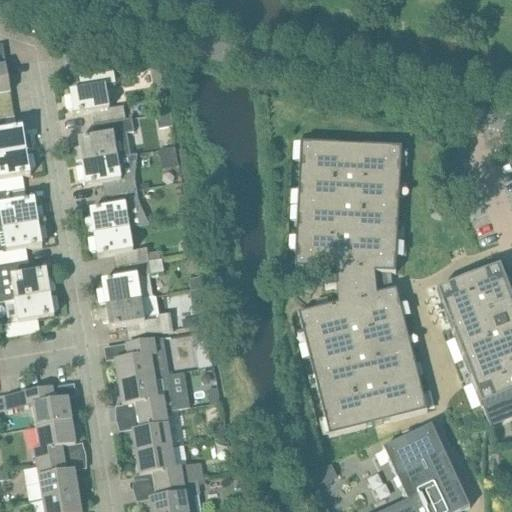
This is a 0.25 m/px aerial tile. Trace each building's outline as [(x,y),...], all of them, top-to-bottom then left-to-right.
[(14,119),(6,68),(0,68),(0,121),(4,121),(14,119)] [(70,98),(65,99),(67,112),(73,111),(74,118),(86,116),(95,114),(95,115),(100,114),(102,126),(126,122),(123,109),(109,111),(106,92),(134,87),(132,71),(113,75),(79,80),(81,92),(70,94),(70,98)] [(159,130),(171,128),(169,114),(166,115),(157,116),(159,130)] [(7,134),(4,121),(0,121),(0,159),(26,155),(26,151),(31,151),(29,138),(23,138),(22,131),(7,134)] [(82,166),(130,157),(127,136),(134,134),(132,121),(126,122),(102,126),(93,128),(95,140),(78,142),(79,149),(74,150),(76,163),(81,162),(82,166)] [(295,254),(294,271),(335,273),(335,279),(324,280),(325,291),(336,290),(337,298),(338,306),(298,316),(302,333),(305,332),(312,360),(309,361),(313,377),(317,377),(320,389),(316,390),(324,420),(327,419),(332,436),(328,437),(329,439),(427,414),(426,412),(422,413),(418,396),(422,395),(418,379),(415,366),(410,350),(406,351),(403,338),(407,337),(403,321),(400,322),(397,309),(400,308),(396,292),(393,293),(386,294),(384,276),(391,276),(395,276),(396,259),(393,259),(394,230),(397,230),(399,199),(396,199),(396,186),(400,187),(400,169),(397,169),(398,152),(401,153),(401,150),(300,145),(300,147),(305,147),(304,165),(299,164),(298,195),(302,196),(301,225),(296,224),(296,241),(300,242),(299,254),(295,254)] [(164,152),(165,169),(178,168),(176,151),(164,152)] [(27,158),(26,155),(0,159),(0,182),(30,178),(29,171),(34,170),(32,157),(27,158)] [(104,198),(137,193),(135,180),(137,156),(130,157),(82,166),(82,169),(77,170),(79,183),(84,182),(85,189),(102,186),(104,198)] [(129,231),(149,227),(139,206),(137,193),(104,198),(106,211),(90,213),(91,220),(86,221),(88,234),(93,234),(93,237),(129,231)] [(0,231),(3,231),(38,226),(38,222),(43,222),(40,208),(35,209),(34,202),(10,206),(8,194),(0,195),(0,231)] [(0,231),(0,268),(5,268),(3,255),(42,249),(41,242),(46,241),(44,228),(39,229),(38,226),(3,231),(0,231)] [(133,254),(129,231),(93,237),(94,240),(89,241),(91,254),(96,253),(97,260),(133,254)] [(147,251),(137,253),(139,266),(149,264),(147,251)] [(103,291),(97,292),(100,305),(105,305),(105,308),(152,300),(148,277),(163,275),(161,262),(149,264),(139,266),(141,278),(101,285),(103,291)] [(0,268),(0,304),(4,304),(15,302),(50,297),(49,293),(54,293),(52,280),(47,280),(46,273),(30,276),(28,264),(5,268),(0,268)] [(482,409),(495,404),(511,397),(511,301),(507,289),(500,270),(437,294),(481,409),(482,409)] [(191,293),(192,311),(205,310),(203,292),(191,293)] [(15,302),(4,304),(8,327),(4,327),(7,341),(17,339),(14,326),(19,326),(54,320),(53,313),(58,312),(56,299),(50,300),(50,297),(15,302)] [(106,311),(101,312),(103,325),(108,324),(109,331),(127,328),(129,340),(173,333),(170,321),(170,316),(158,318),(158,323),(144,325),(143,318),(155,316),(152,300),(105,308),(106,311)] [(207,317),(195,319),(197,328),(208,326),(207,317)] [(128,360),(114,363),(118,386),(153,380),(168,377),(162,341),(153,343),(126,347),(128,360)] [(153,380),(118,386),(122,408),(136,406),(138,419),(165,414),(175,412),(187,410),(185,399),(171,401),(168,377),(153,380)] [(216,390),(208,392),(210,406),(218,405),(216,390)] [(36,430),(71,424),(67,401),(54,404),(51,391),(4,398),(7,414),(32,409),(36,430)] [(499,414),(495,404),(482,409),(486,419),(499,414)] [(140,431),(132,433),(136,456),(171,450),(165,414),(138,419),(140,431)] [(71,424),(36,430),(39,451),(34,452),(36,467),(63,462),(61,450),(75,447),(71,424)] [(431,428),(382,450),(407,504),(388,511),(463,511),(469,510),(431,428)] [(213,442),(225,440),(223,429),(212,430),(213,442)] [(171,450),(136,456),(139,479),(153,476),(155,489),(202,481),(200,466),(174,471),(171,450)] [(63,462),(36,467),(42,502),(78,496),(74,473),(65,475),(63,462)] [(331,468),(310,477),(315,489),(336,479),(331,468)] [(157,501),(149,503),(150,511),(201,511),(196,483),(202,482),(202,481),(155,489),(157,501)] [(80,511),(78,496),(42,502),(43,511),(80,511)]
